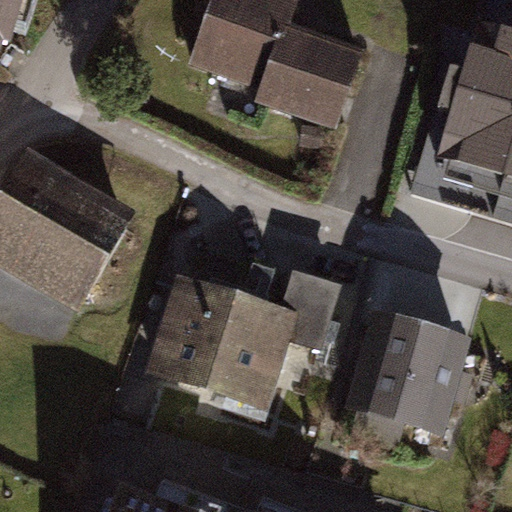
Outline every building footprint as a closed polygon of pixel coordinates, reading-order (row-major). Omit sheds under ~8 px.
[(0,0),(0,54),(16,0),(0,0)] [(263,104),(256,124),(333,148),(359,67),(284,43),(293,15),(246,0),(218,0),(192,81),(263,104)] [(511,59),(488,53),(453,177),(511,193),(511,59)] [(125,211),(16,154),(0,181),(0,274),(80,320),(125,211)] [(293,329),(174,292),(145,383),(265,420),(293,329)] [(469,356),(372,329),(346,424),(443,451),(469,356)] [(157,511),(130,503),(126,511),(157,511)]
